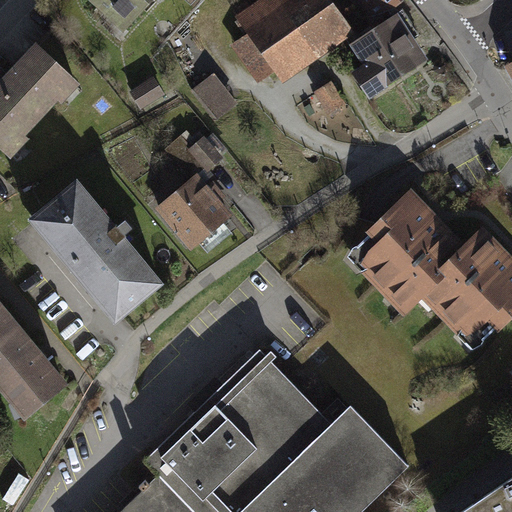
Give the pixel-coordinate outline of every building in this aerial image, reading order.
[(95,0),(100,4),(104,0),(116,0),(118,1),(112,7),(129,22),(149,0),(95,0)] [(344,21),(329,0),(267,0),(242,18),(252,32),(277,68),(344,21)] [(401,0),(359,0),(371,14),(393,7),(401,0)] [(381,28),(377,22),(370,26),(374,32),(401,73),(420,61),(407,41),(418,35),(402,11),(391,18),(392,20),(381,28)] [(277,68),(252,32),(236,43),(261,79),(277,68)] [(401,73),(374,32),(355,45),(369,66),(356,74),(369,94),(401,73)] [(72,79),(38,47),(0,87),(0,145),(5,150),(72,79)] [(154,80),(132,93),(141,107),(162,94),(154,80)] [(197,94),(214,116),(233,101),(215,80),(197,94)] [(332,84),(317,93),(328,112),(343,104),(332,84)] [(219,158),(204,141),(193,150),(181,137),(167,149),(187,173),(202,161),(208,168),(219,158)] [(206,188),(196,177),(159,208),(192,246),(229,215),(218,202),(223,198),(211,184),(206,188)] [(77,181),(31,219),(116,320),(161,283),(124,238),(126,236),(125,234),(132,228),(125,220),(118,226),(117,224),(114,226),(77,181)] [(434,219),(410,195),(357,246),(368,258),(363,266),(392,296),(401,291),(411,302),(430,285),(464,250),(442,228),(440,229),(432,221),(434,219)] [(505,256),(482,233),(464,250),(430,285),(440,295),(434,303),(463,333),(472,328),(483,340),(511,311),(511,263),(510,265),(503,258),(505,256)] [(0,341),(17,327),(0,306),(0,341)] [(17,327),(0,341),(0,384),(25,415),(64,384),(17,327)] [(266,355),(260,349),(145,459),(159,474),(149,483),(146,479),(139,485),(143,489),(118,511),(359,511),(409,465),(350,405),(331,423),(271,361),(276,356),(271,350),(266,355)] [(511,511),(511,477),(460,511),(511,511)]
